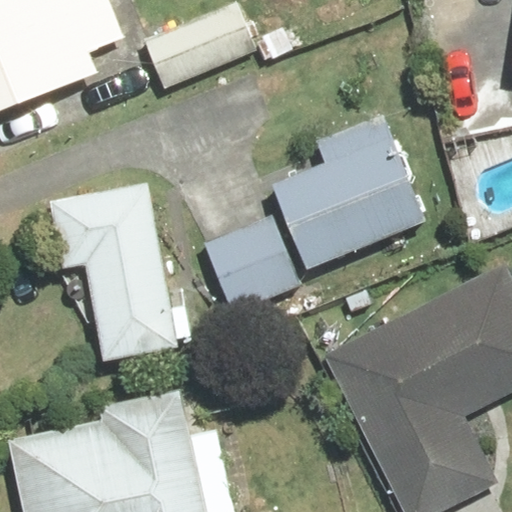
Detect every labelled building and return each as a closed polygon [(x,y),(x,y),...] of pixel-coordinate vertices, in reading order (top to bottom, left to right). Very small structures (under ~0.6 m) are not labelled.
[(103,0),(0,0),(0,128),(134,72),(103,0)] [(249,4),(154,41),(173,90),(268,54),(249,4)] [(329,164),(276,186),(286,209),(205,243),(236,318),(321,283),(315,270),(431,222),(386,116),(320,143),(329,164)] [(153,187),(54,203),(65,269),(90,265),(106,360),(180,348),(153,187)] [(511,265),(510,263),(325,355),(403,511),(450,511),(503,486),(469,417),(511,395),(511,265)] [(212,511),(185,388),(102,407),(105,421),(13,442),(28,511),(212,511)]
